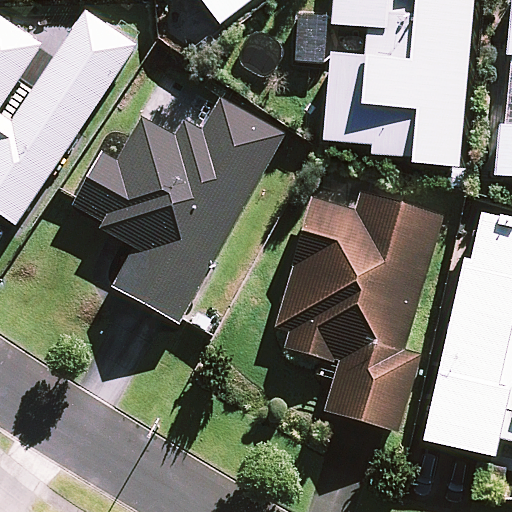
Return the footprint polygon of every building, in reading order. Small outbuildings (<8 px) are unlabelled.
[(201,0),(222,26),(255,0),(201,0)] [(334,0),(332,29),(299,26),(296,63),(331,66),(325,143),(373,147),(371,162),(459,170),(473,0),(334,0)] [(511,0),(508,58),(501,129),(500,129),(495,182),(511,183),(511,0)] [(175,140),(142,122),(122,160),(108,153),(74,216),(137,250),(115,291),(179,326),(281,136),(220,103),(203,135),(183,124),(175,140)] [(384,430),(443,218),(363,196),(358,214),(313,201),(277,330),(290,334),(285,350),(339,365),(325,414),(384,430)] [(511,225),(475,217),(425,444),(495,459),(500,437),(511,439),(511,225)]
